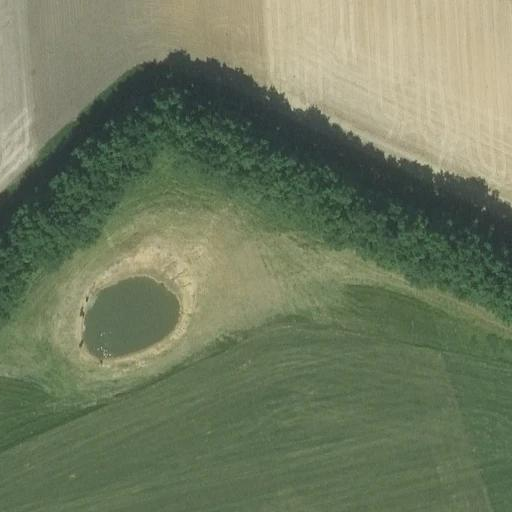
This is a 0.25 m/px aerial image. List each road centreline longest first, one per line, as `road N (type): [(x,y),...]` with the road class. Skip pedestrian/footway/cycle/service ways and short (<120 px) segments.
road 1 (track): [(150,116),(164,158),(213,174),(216,195),(186,241),(0,414)]
road 2 (track): [(186,241),(511,405)]
